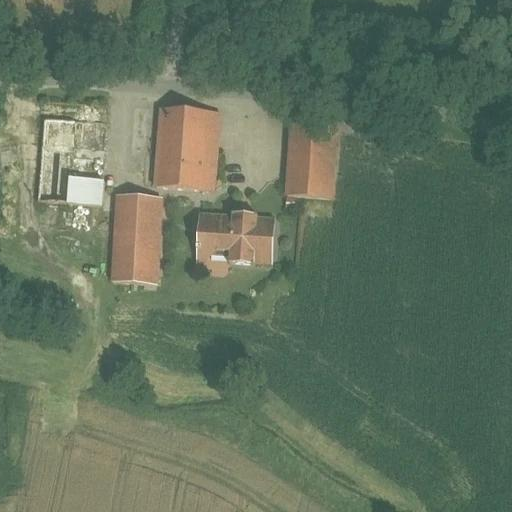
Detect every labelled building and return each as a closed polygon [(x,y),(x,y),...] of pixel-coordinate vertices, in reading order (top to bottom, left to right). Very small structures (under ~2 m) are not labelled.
[(256,23),(215,20),(213,46),(254,49),(256,23)] [(221,115),(162,111),(156,190),(214,194),(221,115)] [(75,124),(45,122),(39,204),(101,208),(107,126),(75,124)] [(336,130),(293,127),(288,199),(332,202),(336,130)] [(162,201),(118,198),(113,285),(157,288),(162,201)] [(233,219),(200,217),(198,249),(197,252),(199,252),(203,258),(209,253),(230,254),(229,266),(254,268),(255,265),(273,267),(276,222),(258,220),(258,218),(233,216),(233,219)]
